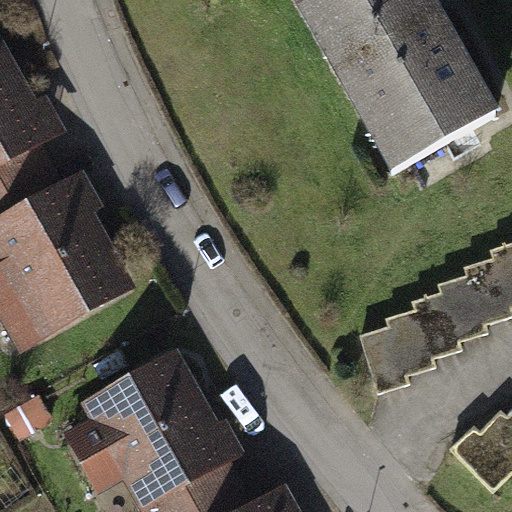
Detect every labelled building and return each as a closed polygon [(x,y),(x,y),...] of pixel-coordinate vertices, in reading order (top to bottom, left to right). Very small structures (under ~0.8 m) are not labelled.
[(447,0),(306,0),(401,164),(507,104),(447,0)] [(0,169),(44,145),(76,127),(56,92),(45,98),(4,25),(0,27),(0,169)] [(44,145),(0,169),(0,220),(66,184),(44,145)] [(66,184),(0,220),(0,312),(22,351),(144,283),(84,174),(66,184)] [(394,325),(364,332),(381,400),(422,390),(420,378),(448,371),(446,363),(476,357),(473,344),(497,339),(494,324),(511,319),(511,242),(497,246),(499,259),(471,265),(474,277),(446,283),(445,295),(423,300),(419,308),(396,314),(394,325)] [(135,475),(156,510),(240,461),(255,452),(188,337),(78,401),(89,419),(70,430),(106,492),(135,475)] [(511,407),(507,402),(491,420),(481,412),(455,442),(502,483),(511,471),(511,407)] [(255,511),(266,505),(240,461),(156,510),(156,511),(255,511)] [(304,511),(292,491),(266,505),(255,511),(304,511)]
